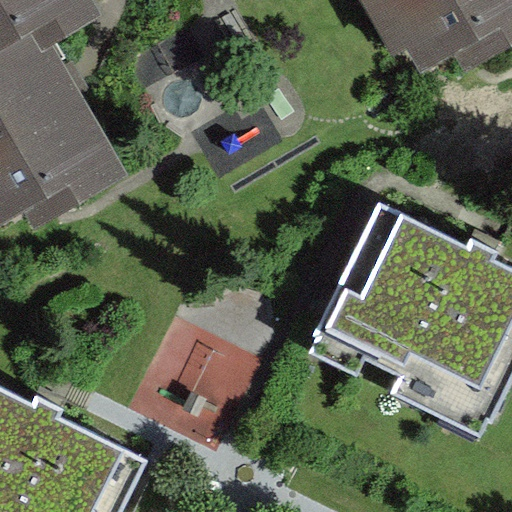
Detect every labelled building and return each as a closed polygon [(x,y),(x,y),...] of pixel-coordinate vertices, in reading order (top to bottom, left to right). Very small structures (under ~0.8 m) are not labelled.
[(112,15),(103,0),(0,0),(0,34),(8,30),(26,62),(65,40),(112,15)] [(511,41),(511,0),(392,0),(441,83),(511,41)] [(140,169),(65,40),(26,62),(8,30),(0,34),(0,224),(11,243),(140,169)] [(511,261),(389,204),(325,340),(502,422),(511,399),(511,261)] [(0,390),(0,511),(132,511),(156,462),(0,390)]
